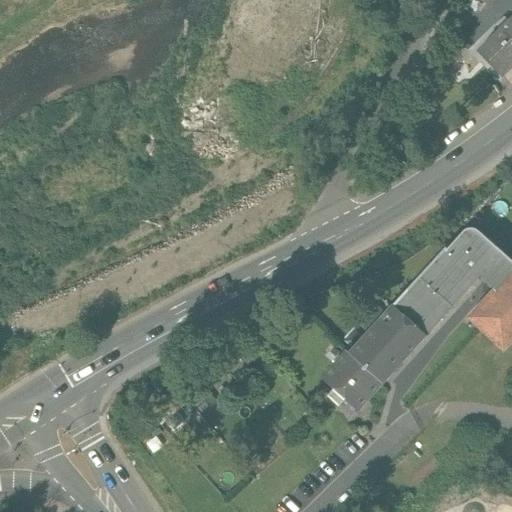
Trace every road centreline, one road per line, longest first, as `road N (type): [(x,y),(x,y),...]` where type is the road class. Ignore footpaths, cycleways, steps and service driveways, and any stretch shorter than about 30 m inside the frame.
road 1 (primary): [(300,256),(38,403)]
road 2 (primary): [(300,256),(434,178),(511,118)]
road 3 (tertiary): [(114,511),(38,403)]
